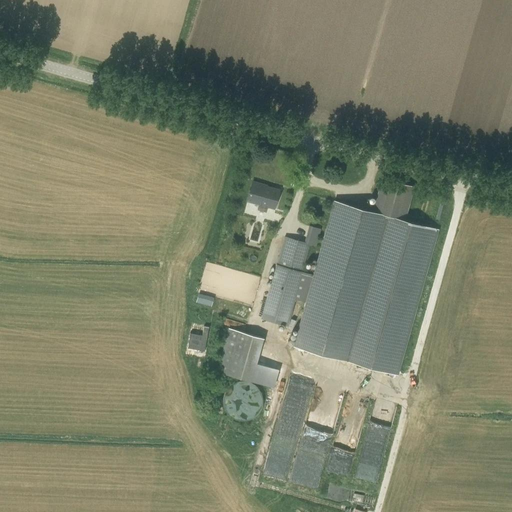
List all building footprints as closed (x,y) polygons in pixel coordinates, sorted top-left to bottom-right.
[(293,346),(383,371),(424,226),(404,220),(413,187),(382,178),(374,204),(368,202),(366,209),(337,200),(316,275),(303,271),(310,245),(316,247),(321,228),(312,226),(313,225),(310,224),(309,225),(308,225),(303,242),(284,236),(271,281),(261,318),(288,326),(300,284),(309,286),(293,346)] [(252,182),(247,201),(259,204),(258,209),(266,212),(267,206),(274,208),(278,190),(260,185),(260,184),(252,182)] [(204,350),(208,326),(202,325),(201,334),(188,331),(186,346),(204,350)] [(273,385),(277,367),(254,362),(260,335),(226,327),(216,371),(273,385)] [(290,377),(284,400),(291,402),(292,399),(299,401),(296,410),(300,411),(302,406),(307,407),(308,400),(310,400),(315,383),(290,377)] [(262,403),(263,401),(262,399),(262,397),(262,395),(261,393),(260,391),(259,389),(257,387),(256,386),(254,385),(253,383),(251,383),(249,382),(247,381),(245,381),(243,381),(241,381),(238,381),(236,382),(234,383),(233,383),(231,385),(229,386),(228,387),(226,389),(225,391),(224,393),(224,395),(223,397),(223,399),(223,401),(223,403),(223,405),(224,407),(224,409),(225,411),(226,412),(228,414),(229,416),(230,417),(231,417),(233,418),(234,419),(236,420),(238,420),(241,421),(243,421),(245,421),(247,420),(249,420),(251,419),(253,418),(254,417),(256,416),(257,414),(259,412),(260,411),(261,409),(262,407),(262,405),(262,403)]
